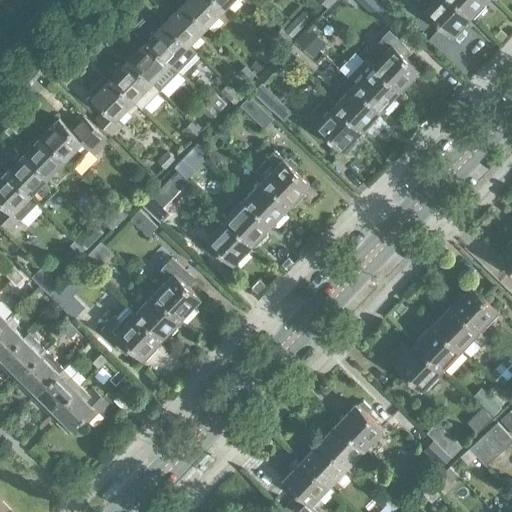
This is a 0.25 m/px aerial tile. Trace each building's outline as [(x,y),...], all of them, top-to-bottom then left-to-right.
[(218,0),(185,0),(183,2),(208,26),(226,8),(218,0)] [(378,0),(360,0),(375,14),(384,5),(378,0)] [(417,0),(452,34),(453,33),(456,36),(467,24),(464,21),(472,14),(457,0),(417,0)] [(457,0),(472,14),(474,16),(486,4),(483,2),(485,0),(457,0)] [(183,2),(165,21),(190,45),(208,26),(183,2)] [(282,27),(292,37),(311,17),(301,7),(282,27)] [(165,21),(147,39),(178,70),(196,51),(190,45),(165,21)] [(303,33),(319,48),(325,42),(309,26),(303,33)] [(285,44),(292,37),(282,27),(274,34),(285,44)] [(383,51),(373,61),(404,91),(415,79),(412,76),(420,68),(404,53),(409,48),(390,30),(376,44),(383,51)] [(257,38),(267,47),(274,39),(264,31),(257,38)] [(319,48),(303,33),(297,40),(306,49),(312,42),(319,48)] [(160,88),(178,70),(147,39),(129,58),(153,82),(160,88)] [(256,53),(266,63),(274,55),(264,45),(256,53)] [(385,110),(396,99),(393,96),(401,88),(373,61),(367,56),(348,75),(354,81),(382,108),(385,110)] [(161,89),(160,88),(153,82),(129,58),(111,76),(139,105),(142,108),(161,89)] [(251,65),(258,72),(264,65),(257,58),(251,65)] [(246,64),(238,72),(248,82),(256,74),(246,64)] [(132,113),(139,105),(111,76),(92,96),(105,109),(96,117),(113,134),(123,124),(117,118),(127,109),(132,113)] [(354,81),(335,101),(334,101),(363,128),(365,131),(377,118),(374,116),(382,108),(354,81)] [(281,100),(271,90),(262,82),(253,91),(271,109),(272,109),(284,120),(292,112),(280,100),(281,100)] [(220,91),(230,100),(238,92),(228,83),(220,91)] [(216,89),(209,96),(222,110),(229,102),(216,89)] [(328,94),(307,114),(343,148),(344,147),(347,150),(358,138),(355,136),(363,128),(334,101),(335,101),(328,94)] [(274,118),(250,95),(241,104),(265,127),(274,118)] [(220,111),(210,102),(202,109),(212,119),(220,111)] [(88,117),(74,131),(59,116),(41,135),(66,159),(73,166),(91,148),(95,152),(109,137),(88,117)] [(184,128),(194,138),(201,131),(191,121),(184,128)] [(24,153),(49,176),(66,159),(41,135),(24,153)] [(195,146),(203,155),(209,149),(200,141),(195,146)] [(195,163),(203,155),(195,146),(187,154),(195,163)] [(291,202),(294,205),(305,193),(303,190),(310,182),(274,148),(266,157),(267,157),(256,169),(263,176),(291,202)] [(166,168),(176,158),(168,150),(157,160),(166,168)] [(7,170),(39,201),(56,183),(49,176),(24,153),(7,170)] [(22,219),(39,201),(7,170),(0,177),(0,199),(4,204),(0,208),(0,217),(14,231),(25,221),(22,219)] [(284,210),(291,202),(263,176),(245,195),(273,222),(276,224),(287,213),(284,210)] [(265,230),(273,222),(245,195),(226,215),(254,242),(256,244),(268,232),(265,230)] [(170,213),(152,196),(143,205),(162,223),(170,213)] [(115,205),(126,216),(131,210),(121,200),(115,205)] [(112,230),(126,216),(115,205),(102,219),(112,230)] [(140,208),(131,217),(149,235),(158,226),(140,208)] [(246,250),(254,242),(226,215),(222,212),(211,223),(207,219),(191,235),(215,257),(221,250),(234,262),(237,264),(249,252),(246,250)] [(78,238),(88,247),(105,231),(95,221),(78,238)] [(80,255),(88,247),(78,238),(71,245),(80,255)] [(511,241),(499,255),(511,266),(511,241)] [(115,252),(105,243),(98,250),(108,259),(115,252)] [(184,319),(196,307),(193,305),(201,296),(188,284),(194,277),(172,257),(157,272),(164,279),(154,290),(181,317),(184,319)] [(11,279),(20,270),(14,265),(5,273),(11,279)] [(50,294),(59,284),(41,266),(32,276),(50,294)] [(20,270),(11,279),(16,285),(25,276),(20,270)] [(59,284),(50,294),(73,318),(83,308),(59,284)] [(471,284),(452,304),(481,332),(481,331),(500,312),(471,284)] [(43,294),(37,288),(28,297),(34,303),(43,294)] [(181,317),(154,290),(135,310),(162,337),(165,339),(177,327),(174,324),(181,317)] [(147,359),(158,346),(156,344),(162,337),(135,310),(126,302),(108,322),(143,357),(144,356),(147,359)] [(481,332),(452,304),(434,323),(463,351),(474,340),(480,346),(488,337),(486,335),(481,331),(481,332)] [(0,359),(25,335),(16,326),(20,322),(10,313),(7,316),(8,318),(0,325),(0,359)] [(57,338),(64,332),(73,324),(66,318),(51,333),(57,338)] [(434,323),(415,342),(445,370),(463,351),(434,323)] [(70,338),(79,330),(73,324),(64,332),(70,338)] [(0,363),(16,379),(46,349),(29,332),(25,335),(0,359),(0,363)] [(445,370),(415,342),(410,348),(402,341),(389,355),(426,390),(445,370)] [(33,396),(64,367),(46,349),(16,379),(33,396)] [(106,357),(101,352),(93,361),(98,366),(106,357)] [(64,367),(33,396),(50,414),(81,384),(64,367)] [(125,376),(118,370),(110,378),(116,385),(125,376)] [(88,391),(84,386),(81,384),(50,414),(69,432),(73,428),(84,417),(89,422),(109,402),(93,386),(88,391)] [(510,395),(500,385),(493,391),(504,402),(510,395)] [(124,390),(114,399),(128,414),(138,404),(124,390)] [(356,402),(338,422),(366,448),(384,429),(368,413),(371,408),(364,401),(358,404),(356,402)] [(511,430),(511,409),(501,418),(511,430)] [(426,431),(434,439),(452,456),(463,446),(437,421),(426,431)] [(489,429),(506,447),(511,440),(511,437),(497,421),(489,429)] [(366,448),(338,422),(320,440),(348,467),(366,448)] [(497,455),(506,447),(489,429),(480,437),(497,455)] [(486,465),(497,455),(480,437),(469,447),(477,455),(486,465)] [(434,439),(424,449),(434,459),(429,465),(437,472),(452,456),(434,439)] [(348,467),(320,440),(302,459),(330,485),(348,467)] [(468,463),(477,455),(469,447),(460,455),(468,463)] [(292,469),(284,478),(298,492),(289,501),(300,511),(320,511),(316,508),(322,501),(319,497),(330,485),(302,459),(301,460),(296,458),(289,465),(292,469)] [(459,474),(450,466),(441,473),(450,483),(459,474)] [(440,493),(431,485),(423,493),(432,501),(440,493)] [(401,503),(391,493),(384,500),(394,510),(401,503)]
